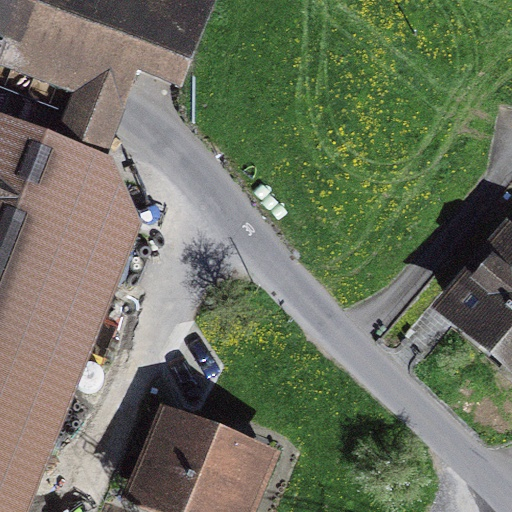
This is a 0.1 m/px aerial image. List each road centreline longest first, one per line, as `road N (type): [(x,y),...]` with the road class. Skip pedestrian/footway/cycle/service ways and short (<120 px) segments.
road 1 (residential): [(0,69),(128,114),(349,349)]
road 2 (residential): [(349,349),(511,177)]
road 3 (residential): [(349,349),(511,505)]
